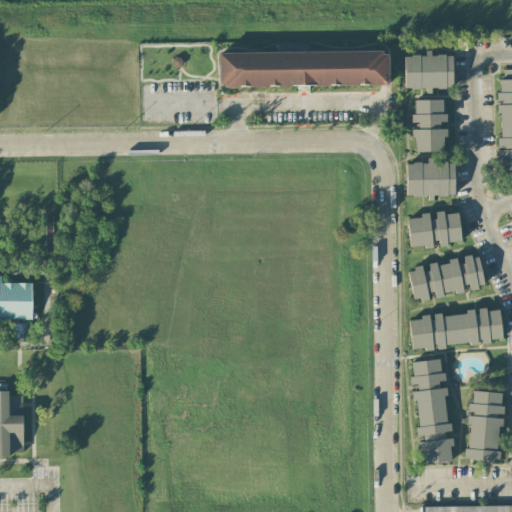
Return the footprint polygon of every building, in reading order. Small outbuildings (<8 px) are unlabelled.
[(218,53),(218,87),(388,85),(387,52),(218,53)] [(404,90),(431,90),(431,88),(451,88),(451,55),(430,55),(404,55),(404,90)] [(497,171),(511,170),(511,70),(499,70),(499,104),(498,104),(499,139),(497,139),(497,171)] [(444,152),(444,129),(439,129),(439,122),(443,122),(443,100),(414,100),(414,114),(410,114),(410,126),(413,126),(413,152),(444,152)] [(405,197),(433,197),(433,196),(454,195),(453,161),(426,161),(426,163),(405,163),(405,197)] [(406,217),(409,247),(424,246),(424,249),(435,248),(435,245),(460,242),(457,212),(431,214),(431,215),(406,217)] [(483,286),(477,255),(459,258),(448,260),(448,263),(422,268),(422,267),(407,270),(413,302),(443,296),(442,295),(466,290),(483,286)] [(31,284),(0,283),(0,276),(0,319),(31,320),(31,284)] [(408,320),(411,350),(434,348),(434,347),(479,343),(479,342),(501,340),(499,309),(419,316),(419,319),(408,320)] [(26,324),(15,324),(15,339),(26,338),(26,324)] [(421,465),(452,460),(448,434),(449,434),(443,388),(438,388),(437,382),(443,381),(439,358),(410,363),(412,375),(409,376),(410,389),(411,389),(419,438),(418,439),(421,465)] [(0,457),(8,457),(8,452),(22,452),(22,395),(8,395),(8,391),(0,390),(0,457)] [(502,393),(470,391),(469,413),(467,413),(465,460),(496,461),(498,426),(500,426),(502,393)]
